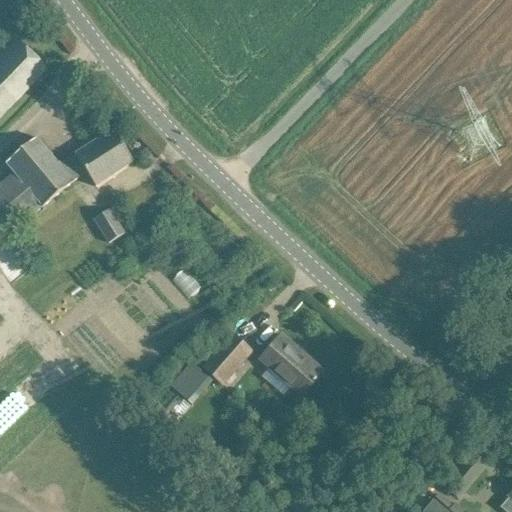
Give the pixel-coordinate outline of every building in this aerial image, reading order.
[(15,39),(0,53),(0,115),(32,85),(46,71),(15,39)] [(58,166),(71,184),(85,173),(95,188),(116,174),(132,163),(112,132),(96,143),(58,166)] [(71,184),(58,166),(35,139),(20,151),(11,159),(19,169),(0,184),(0,234),(4,239),(10,234),(71,184)] [(125,235),(110,210),(94,220),(109,245),(125,235)] [(232,336),(219,351),(203,369),(222,386),(251,353),(232,336)] [(323,373),(281,336),(258,362),(300,398),(305,393),(323,373)] [(457,499),(461,495),(483,469),(470,457),(444,488),(457,499)] [(511,511),(511,494),(510,497),(500,509),(503,511),(511,511)] [(445,511),(433,502),(424,511),(445,511)]
